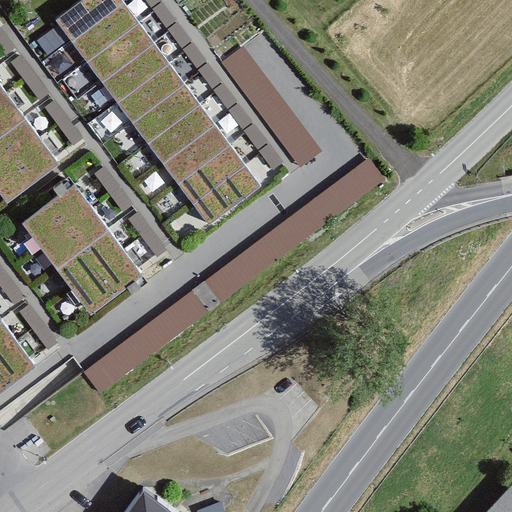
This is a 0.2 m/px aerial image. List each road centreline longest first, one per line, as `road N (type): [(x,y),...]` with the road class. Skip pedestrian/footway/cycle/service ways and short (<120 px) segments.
road 1 (secondary): [(304,287),(8,511)]
road 2 (primary): [(511,266),(322,511)]
road 3 (secondary): [(304,287),(502,197)]
road 4 (secondary): [(413,197),(304,287)]
road 5 (secondary): [(511,105),(413,197)]
